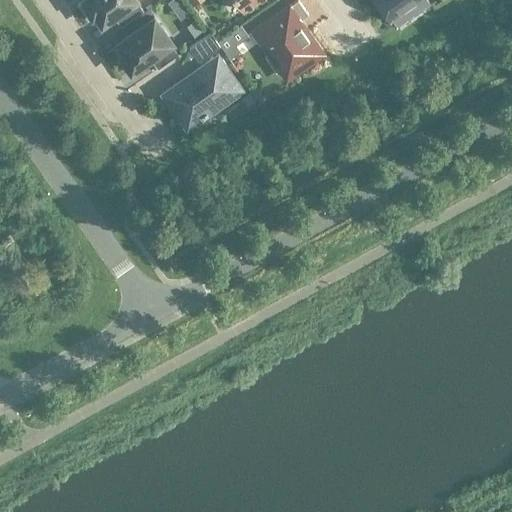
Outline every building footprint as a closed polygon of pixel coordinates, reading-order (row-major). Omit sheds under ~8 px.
[(86,0),(87,1),(85,3),(93,14),(96,13),(103,22),(114,14),(122,25),(143,10),(136,0),(86,0)] [(236,0),(243,10),(258,0),(236,0)] [(309,13),(299,0),(296,0),(253,30),(271,55),(271,60),(277,68),(281,70),(283,73),(282,74),(286,81),(298,72),(297,71),(323,52),(300,19),(309,13)] [(376,0),(390,18),(416,0),(376,0)] [(172,42),(154,17),(118,42),(126,52),(122,55),(132,70),(151,57),(158,67),(178,53),(170,43),(172,42)] [(205,32),(197,20),(188,26),(196,38),(205,32)] [(242,25),(219,41),(231,57),(241,50),(237,44),(249,35),(242,25)] [(211,31),(190,46),(199,59),(220,44),(211,31)] [(218,55),(164,93),(180,116),(178,118),(187,131),(199,122),(197,120),(242,89),(218,55)] [(257,101),(251,92),(242,98),(248,107),(257,101)]
